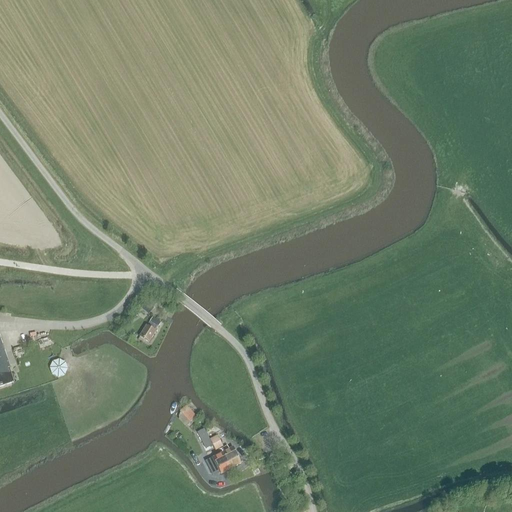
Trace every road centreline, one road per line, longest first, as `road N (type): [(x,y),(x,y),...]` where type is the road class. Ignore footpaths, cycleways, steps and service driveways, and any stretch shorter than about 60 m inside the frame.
road 1 (unclassified): [(313,511),(245,356),(149,274)]
road 2 (unclassified): [(149,274),(71,210),(0,115)]
road 3 (unclassified): [(0,262),(149,274)]
